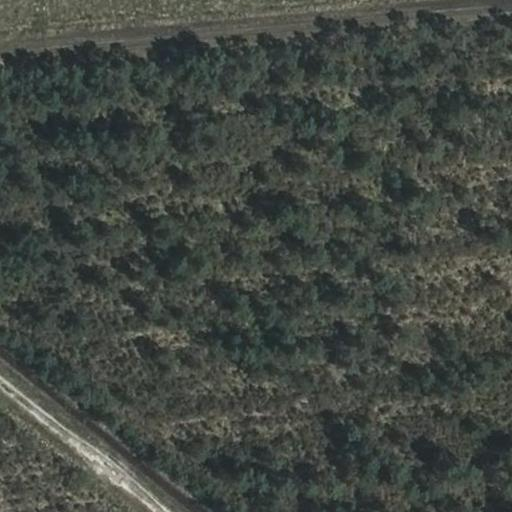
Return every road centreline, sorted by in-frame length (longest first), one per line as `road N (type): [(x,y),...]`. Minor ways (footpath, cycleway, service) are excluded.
road 1 (track): [(0,59),(511,13)]
road 2 (track): [(0,382),(160,511)]
